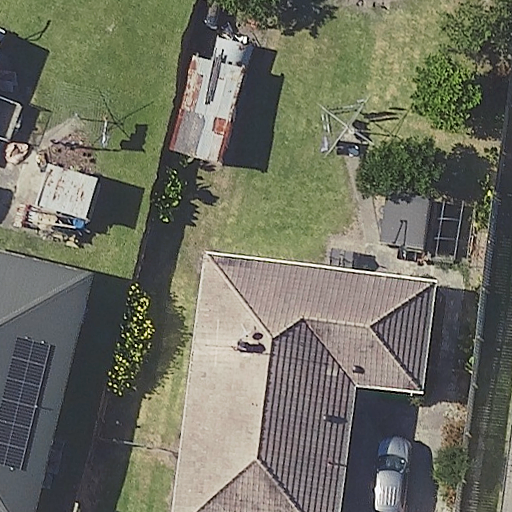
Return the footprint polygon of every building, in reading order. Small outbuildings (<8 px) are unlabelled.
[(0,0),(0,62),(27,0),(0,0)] [(241,40),(192,28),(162,146),(211,158),(241,40)] [(423,274),(197,244),(161,511),(323,511),(342,376),(409,384),(423,274)] [(20,511),(80,268),(0,248),(0,511),(20,511)] [(511,511),(511,360),(495,511),(511,511)]
